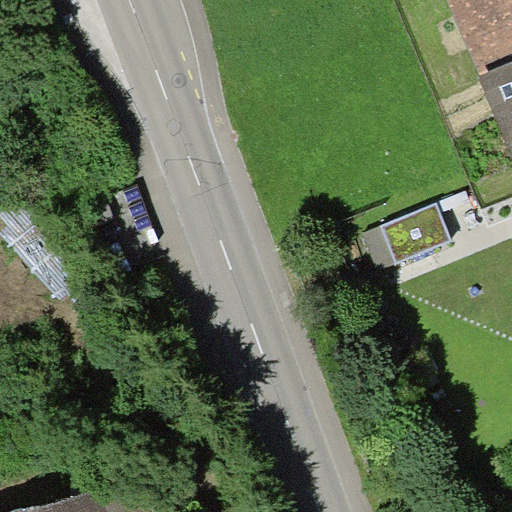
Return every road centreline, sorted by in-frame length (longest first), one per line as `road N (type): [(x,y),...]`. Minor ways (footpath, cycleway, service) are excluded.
road 1 (secondary): [(131,0),(321,511)]
road 2 (unknown): [(33,311),(217,511)]
